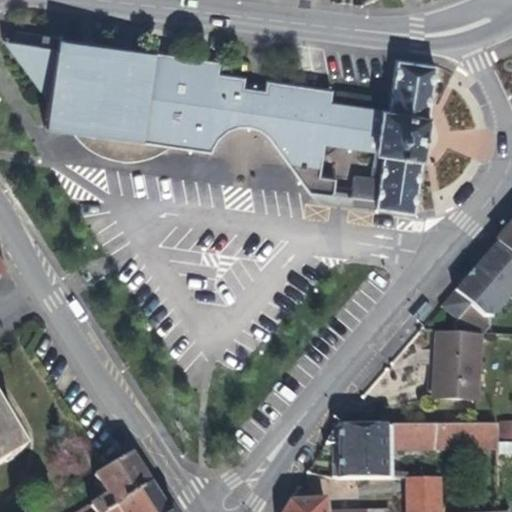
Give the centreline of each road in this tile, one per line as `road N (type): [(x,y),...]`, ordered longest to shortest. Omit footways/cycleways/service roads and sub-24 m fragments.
road 1 (residential): [(225,511),(511,170)]
road 2 (residential): [(0,204),(201,511)]
road 3 (residential): [(345,30),(113,0)]
